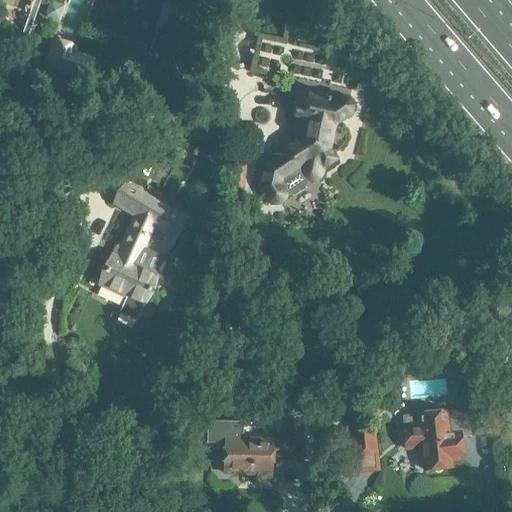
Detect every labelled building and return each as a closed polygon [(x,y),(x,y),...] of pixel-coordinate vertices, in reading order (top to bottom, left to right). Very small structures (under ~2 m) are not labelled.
[(59,23),(65,6),(50,1),(44,17),(59,23)] [(180,8),(164,3),(155,28),(171,33),(173,28),(178,29),(183,15),(178,14),(180,8)] [(51,38),(41,69),(86,85),(95,58),(77,52),(78,47),(51,38)] [(308,119),(304,137),(301,136),(271,155),(273,160),(263,167),(259,188),(261,188),(261,192),(262,195),(264,198),(268,202),(272,204),(276,205),(280,203),(284,200),(286,196),(286,193),(292,196),(307,186),(306,180),(310,182),(314,182),(317,180),(320,178),(321,175),(322,169),(337,159),(329,147),(333,125),(351,114),(353,106),(349,100),(296,89),(290,116),(308,119)] [(87,154),(118,154),(117,137),(87,137),(87,154)] [(230,186),(244,189),(248,152),(235,152),(230,186)] [(228,166),(216,165),(214,184),(226,184),(228,166)] [(18,183),(8,171),(0,177),(0,190),(3,195),(18,183)] [(114,255),(100,287),(126,298),(119,313),(137,321),(143,306),(156,279),(161,282),(171,261),(145,249),(153,230),(162,235),(170,222),(176,212),(127,182),(113,206),(134,218),(116,256),(114,255)] [(217,293),(213,317),(240,322),(244,298),(217,293)] [(369,314),(355,311),(353,324),(366,327),(369,314)] [(419,415),(402,416),(404,427),(406,450),(417,449),(418,455),(423,455),(425,471),(452,468),(451,460),(463,459),(461,438),(472,437),(472,435),(498,432),(494,397),(468,399),(469,410),(441,413),(419,415)] [(207,421),(207,443),(225,444),(223,473),(256,474),(258,474),(258,470),(273,470),(273,457),(301,458),(303,423),(286,422),(285,442),(243,440),(244,422),(207,421)] [(351,428),(353,454),(352,454),(353,474),(380,472),(378,451),(375,452),(373,430),(371,430),(371,426),(351,428)]
